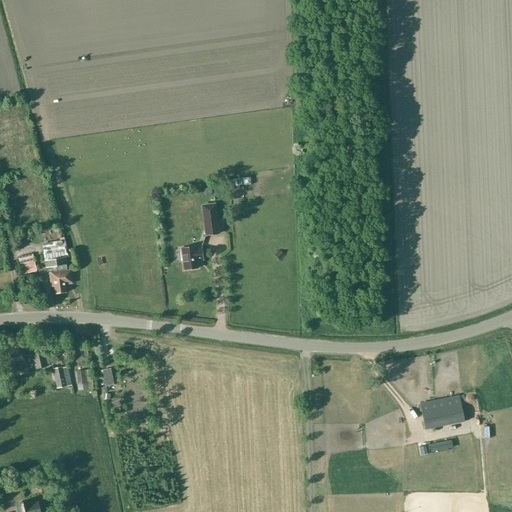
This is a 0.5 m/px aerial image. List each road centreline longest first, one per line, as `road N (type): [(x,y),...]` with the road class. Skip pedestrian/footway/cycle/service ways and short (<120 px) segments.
road 1 (tertiary): [(0,320),(94,318),(378,348),(511,316)]
road 2 (track): [(87,318),(59,184)]
